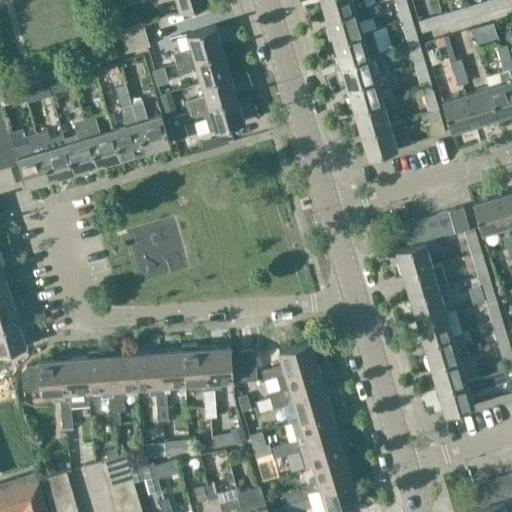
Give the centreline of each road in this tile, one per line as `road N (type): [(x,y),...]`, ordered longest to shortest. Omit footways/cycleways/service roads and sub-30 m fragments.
road 1 (residential): [(354,296),(81,311),(49,204),(252,135)]
road 2 (residential): [(328,210),(264,0)]
road 3 (residential): [(328,210),(511,151)]
road 4 (residential): [(406,468),(354,296)]
road 5 (unknown): [(81,311),(47,301),(9,213)]
